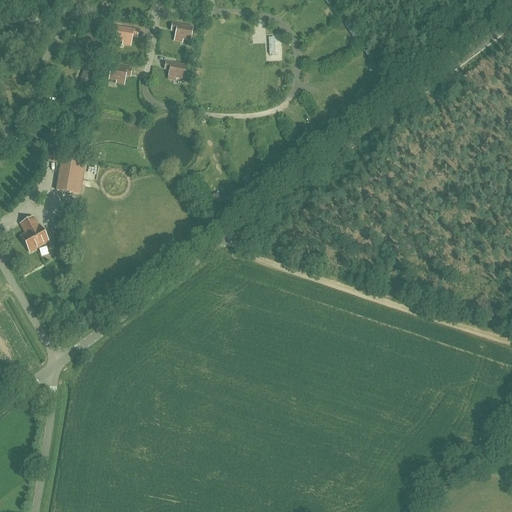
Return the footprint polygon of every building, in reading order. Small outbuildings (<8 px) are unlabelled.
[(37,3),(35,0),(33,0),(29,2),(35,16),(41,14),(41,15),(48,12),(42,1),(37,3)] [(333,0),(324,0),(335,14),(341,10),(333,0)] [(9,18),(8,14),(1,17),(7,31),(13,28),(13,30),(20,27),(15,16),(9,18)] [(350,19),(344,24),(357,43),(363,38),(350,19)] [(190,41),(192,28),(172,25),(171,29),(176,30),(174,41),(180,42),(181,39),(190,41)] [(137,36),(138,31),(117,28),(115,41),(125,42),(124,45),(130,46),(132,35),(137,36)] [(96,44),(98,37),(85,35),(84,40),(80,39),(78,46),(93,50),(94,44),(96,44)] [(370,48),(365,51),(377,71),(382,68),(370,48)] [(184,79),(186,67),(165,63),(165,67),(170,68),(168,80),(174,81),(174,78),(184,79)] [(130,74),(131,70),(111,67),(109,80),(118,81),(118,84),(124,85),(126,74),(130,74)] [(86,88),(92,73),(84,69),(78,84),(86,88)] [(359,99),(365,105),(379,92),(374,86),(359,99)] [(83,116),(84,109),(80,108),(81,102),(68,101),(67,108),(69,108),(68,114),(83,116)] [(352,113),(348,107),(331,120),(336,125),(352,113)] [(319,129),(303,141),(307,147),(323,135),(319,129)] [(289,150),(273,163),(280,171),(296,158),(289,150)] [(80,196),(85,163),(61,159),(56,192),(80,196)] [(259,171),(244,184),(249,191),(265,178),(259,171)] [(234,192),(211,194),(212,202),(235,200),(234,192)] [(37,227),(32,218),(21,224),(26,234),(21,237),(30,252),(48,242),(39,226),(37,227)]
